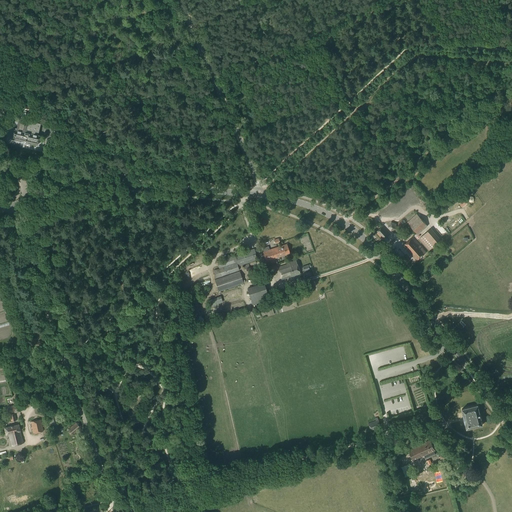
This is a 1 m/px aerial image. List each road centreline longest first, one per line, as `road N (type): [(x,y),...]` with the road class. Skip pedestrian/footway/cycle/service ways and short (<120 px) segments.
road 1 (unclassified): [(253,194),(300,203),(364,238),(511,424)]
road 2 (unclassified): [(117,511),(11,206)]
road 3 (unclassified): [(26,201),(95,181),(253,194)]
road 4 (unclassified): [(253,194),(256,181),(176,0)]
road 5 (track): [(382,439),(180,489)]
road 6 (track): [(511,60),(416,56),(359,104)]
road 7 (track): [(382,190),(511,80)]
